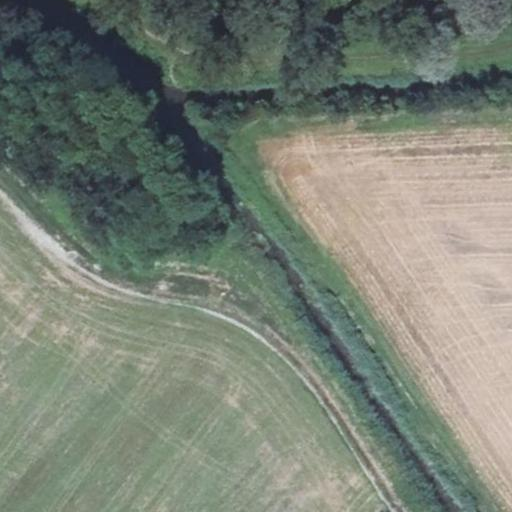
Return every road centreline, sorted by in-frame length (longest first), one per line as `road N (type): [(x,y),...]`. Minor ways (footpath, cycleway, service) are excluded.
road 1 (track): [(0,185),(100,273),(226,272),(264,308),(398,511)]
road 2 (track): [(111,0),(198,57),(402,55),(501,45),(511,36)]
